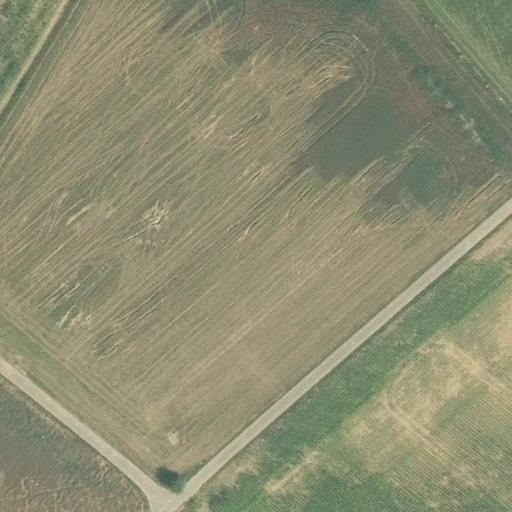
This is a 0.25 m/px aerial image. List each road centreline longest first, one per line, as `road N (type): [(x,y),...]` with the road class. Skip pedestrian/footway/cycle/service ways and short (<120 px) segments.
road 1 (track): [(511,206),(165,511)]
road 2 (track): [(0,370),(170,506)]
road 3 (track): [(511,101),(424,0)]
